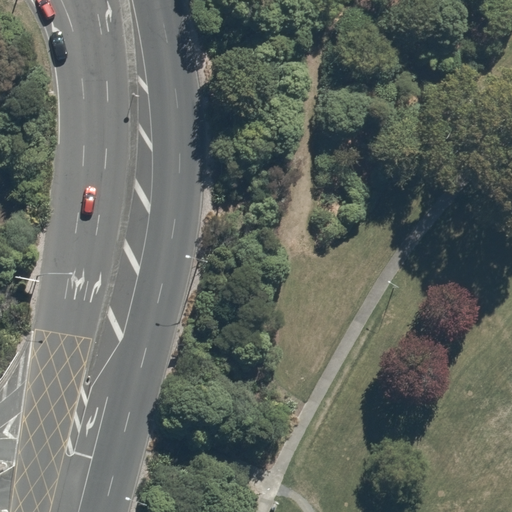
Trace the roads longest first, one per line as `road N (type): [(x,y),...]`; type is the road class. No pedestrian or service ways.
road 1 (secondary): [(156,0),(178,140),(164,274),(132,367),(74,477)]
road 2 (secondary): [(74,477),(73,326),(96,134),(86,0)]
